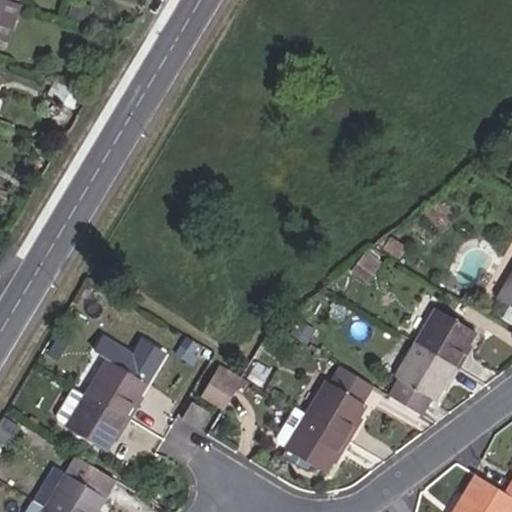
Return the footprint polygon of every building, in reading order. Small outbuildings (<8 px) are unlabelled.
[(0,0),(0,38),(8,40),(19,8),(4,3),(4,0),(0,0)] [(55,96),(73,104),(77,95),(60,86),(55,96)] [(366,257),(355,272),(364,278),(375,264),(366,257)] [(511,273),(496,299),(511,308),(511,273)] [(473,335),(434,312),(395,379),(400,382),(390,397),(421,416),(430,400),(433,402),(441,389),(444,392),(470,349),(466,346),(473,335)] [(106,362),(66,429),(105,453),(111,442),(114,444),(143,399),(139,397),(145,386),(106,362)] [(258,385),(269,370),(257,363),(247,379),(258,385)] [(219,364),(197,398),(219,411),(240,376),(219,364)] [(326,384),(286,450),(325,474),(331,464),(335,466),(362,421),(358,418),(364,407),(359,404),(369,386),(339,369),(329,386),(326,384)] [(207,413),(191,403),(181,420),(197,430),(207,413)] [(227,431),(218,425),(212,434),(222,440),(227,431)] [(75,458),(42,511),(95,511),(114,482),(75,458)] [(511,511),(511,496),(475,475),(453,511),(511,511)]
